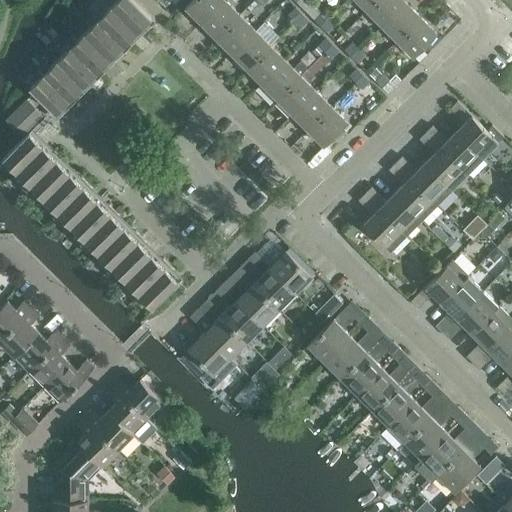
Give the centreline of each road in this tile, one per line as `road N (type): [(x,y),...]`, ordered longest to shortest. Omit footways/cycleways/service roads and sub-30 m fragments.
road 1 (residential): [(24,511),(23,457),(119,357),(0,245)]
road 2 (residential): [(511,427),(302,217)]
road 3 (residential): [(210,281),(130,196),(228,99)]
road 4 (residential): [(325,194),(459,62)]
road 5 (residential): [(325,194),(228,99)]
road 6 (residential): [(210,281),(278,211),(302,217)]
